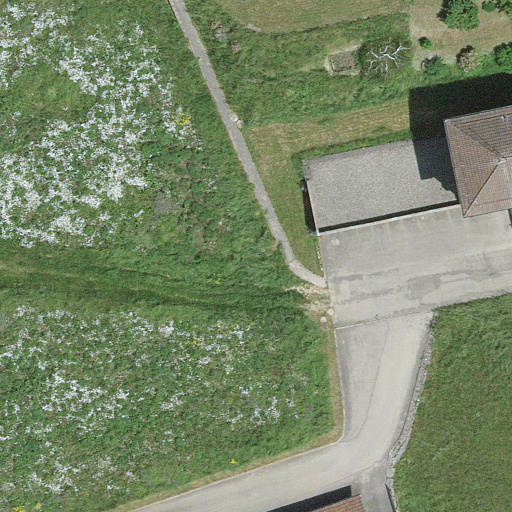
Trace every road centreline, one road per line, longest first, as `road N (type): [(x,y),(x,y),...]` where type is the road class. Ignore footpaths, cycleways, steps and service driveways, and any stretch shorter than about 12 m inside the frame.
road 1 (residential): [(511,272),(380,297),(371,419),(320,479),(220,511)]
road 2 (track): [(380,297),(270,300),(174,280),(0,270)]
